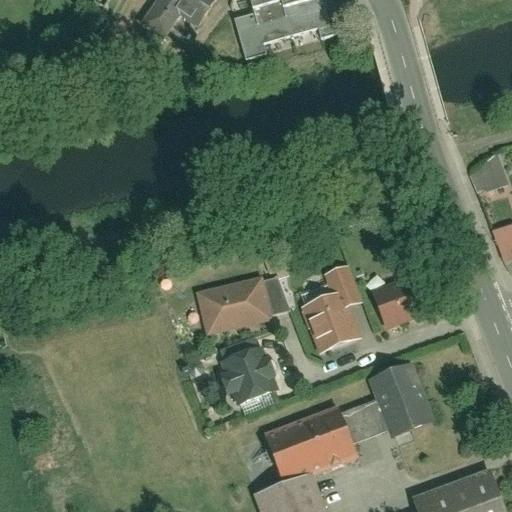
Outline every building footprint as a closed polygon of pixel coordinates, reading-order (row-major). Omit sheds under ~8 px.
[(217,0),(155,0),(139,24),(165,41),(180,19),(197,31),(217,0)] [(233,23),(246,65),(267,58),(265,49),(315,34),(318,44),(345,36),(333,0),(248,0),(254,16),(233,23)] [(477,194),(507,184),(498,159),(468,169),(477,194)] [(511,227),(496,232),(506,267),(511,265),(511,227)] [(330,299),(300,311),(318,359),(361,343),(349,311),(362,306),(348,269),(322,279),(330,299)] [(424,275),(370,295),(385,334),(439,313),(424,275)] [(195,295),(206,340),(272,324),(261,279),(195,295)] [(276,391),(260,351),(220,366),(235,406),(276,391)] [(388,434),(390,441),(434,425),(413,366),(370,381),(379,405),(340,419),(350,448),(388,434)] [(253,499),(258,511),(326,511),(314,478),(356,462),(350,448),(340,419),(336,410),(264,437),(283,488),(253,499)] [(504,511),(489,473),(413,503),(416,511),(504,511)]
